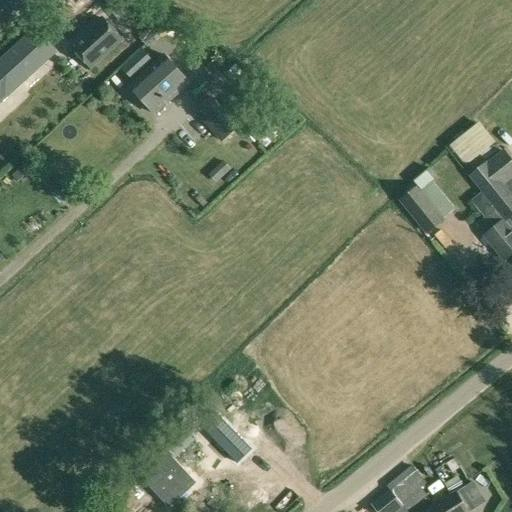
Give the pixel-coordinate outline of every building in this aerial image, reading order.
[(0,0),(0,30),(15,16),(16,16),(32,0),(0,0)] [(103,19),(72,46),(91,68),(122,40),(103,19)] [(35,29),(0,60),(0,101),(55,52),(35,29)] [(142,51),(123,68),(132,78),(151,61),(142,51)] [(129,86),(142,100),(155,114),(189,83),(163,54),(129,86)] [(247,86),(222,109),(210,96),(194,111),(221,142),(256,106),(252,102),(258,97),(247,86)] [(273,117),(264,107),(240,130),(249,140),(273,117)] [(511,214),(511,196),(503,185),(511,178),(511,158),(504,149),(487,163),(486,161),(469,175),(505,220),(511,214)] [(216,165),(221,175),(239,166),(234,156),(216,165)] [(413,180),(418,186),(419,186),(422,189),(433,180),(437,177),(429,167),(413,180)] [(399,202),(427,235),(446,219),(422,189),(419,186),(418,186),(399,202)] [(503,259),(510,253),(511,256),(511,230),(503,220),(484,235),(503,259)] [(447,221),(440,226),(452,243),(459,238),(447,221)] [(207,402),(193,415),(230,452),(243,439),(207,402)] [(183,474),(153,444),(128,468),(157,499),(183,474)] [(481,471),(496,487),(505,478),(490,462),(481,471)] [(385,485),(388,489),(407,511),(426,496),(419,488),(426,482),(412,464),(385,485)] [(464,479),(473,503),(491,497),(482,472),(464,479)] [(180,488),(150,507),(153,511),(167,511),(187,500),(180,488)] [(407,511),(388,489),(370,505),(375,511),(407,511)] [(467,511),(469,511),(457,491),(450,495),(422,511),(467,511)]
